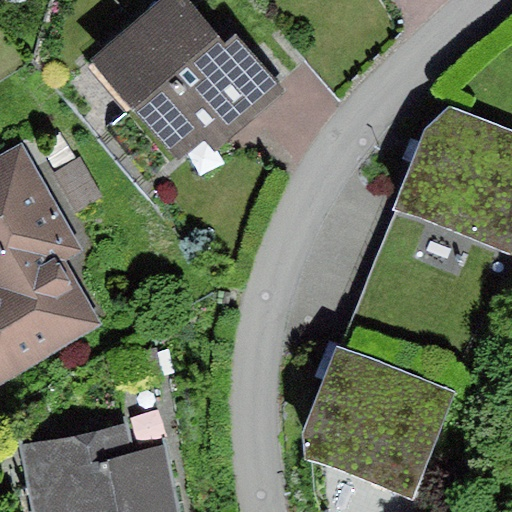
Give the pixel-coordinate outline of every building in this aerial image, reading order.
[(204,0),(173,0),(102,58),(190,167),(281,95),(204,0)] [(511,119),(459,96),(435,117),(399,202),(511,248),(511,119)] [(0,376),(97,325),(62,259),(86,253),(29,145),(0,160),(0,376)] [(459,379),(347,329),(313,406),(319,443),(418,485),(459,379)] [(139,447),(133,422),(30,443),(43,511),(189,511),(174,439),(139,447)]
